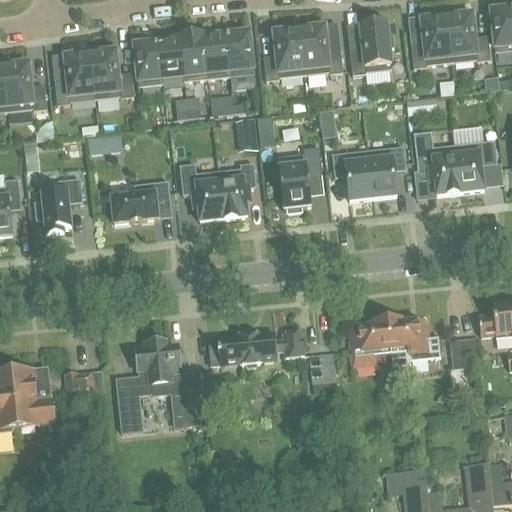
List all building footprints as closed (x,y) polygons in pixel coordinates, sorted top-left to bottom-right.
[(495,57),(511,55),(511,12),(491,14),(495,57)] [(447,21),(452,67),(477,65),(477,67),(491,65),(488,40),(475,42),(472,18),(447,21)] [(452,67),(447,21),(421,23),(424,48),(411,49),(414,74),(427,72),(427,70),(452,67)] [(363,54),(350,56),(353,80),(366,79),(366,77),(392,74),(390,53),(394,52),(392,37),(388,38),(386,22),(371,24),(372,29),(360,30),(363,54)] [(325,30),(299,33),(304,80),(330,77),(330,79),(343,78),(340,53),(328,54),(325,30)] [(304,80),(299,33),(274,36),(276,60),(264,62),(266,86),(279,85),(279,83),(304,80)] [(225,39),(230,81),(254,79),(249,36),(225,39)] [(185,86),(207,84),(202,39),(180,41),(185,86)] [(203,39),(202,39),(207,84),(230,81),(225,39),(204,41),(203,39)] [(179,44),(157,46),(162,89),(163,89),(163,83),(184,81),(184,87),(185,86),(180,41),(179,41),(179,44)] [(139,92),(162,89),(157,46),(134,49),(139,92)] [(90,57),(95,98),(120,95),(121,103),(134,102),(131,77),(119,79),(116,54),(90,57)] [(70,101),(95,98),(90,57),(65,60),(67,84),(54,86),(57,110),(70,109),(70,101)] [(3,70),(8,117),(34,114),(34,116),(47,114),(44,90),(31,91),(29,67),(3,70)] [(3,70),(0,70),(0,117),(8,117),(3,70)] [(500,94),(511,93),(511,84),(499,85),(500,94)] [(245,107),(233,109),(234,118),(246,117),(245,107)] [(234,118),(233,109),(221,110),(222,119),(234,118)] [(200,113),(188,114),(189,123),(201,122),(200,113)] [(189,123),(188,114),(176,115),(177,124),(189,123)] [(142,125),(143,134),(156,133),(155,124),(142,125)] [(236,137),(257,135),(255,124),(235,126),(236,137)] [(102,142),(91,143),(92,156),(103,155),(102,142)] [(455,150),(460,198),(484,195),(481,171),(497,169),(495,145),(455,150)] [(460,198),(455,150),(433,152),(432,148),(419,150),(421,174),(429,173),(430,186),(435,186),(437,200),(460,198)] [(368,155),(373,203),(397,200),(394,177),(406,175),(403,151),(368,155)] [(308,181),(322,180),(319,152),(303,154),(304,159),(278,162),(283,214),(287,214),(288,218),(302,216),(301,212),(311,211),(310,201),(308,181)] [(373,203),(368,155),(332,159),(335,183),(347,182),(349,206),(373,203)] [(240,174),(218,176),(224,224),(247,221),(246,207),(251,206),(249,193),(256,192),(253,168),(240,170),(240,174)] [(200,226),(224,224),(218,176),(196,178),(195,169),(180,170),(183,200),(197,198),(200,226)] [(0,192),(0,240),(12,239),(10,215),(22,214),(18,184),(5,186),(5,192),(0,192)] [(44,224),(46,240),(64,238),(64,234),(72,233),(69,209),(83,207),(80,184),(40,188),(42,206),(34,207),(36,224),(44,224)] [(157,211),(171,210),(168,186),(135,190),(136,199),(111,202),(114,228),(158,223),(157,211)] [(508,374),(511,373),(511,309),(494,311),(494,319),(480,320),(481,339),(496,338),(496,342),(511,340),(511,356),(507,357),(508,374)] [(388,323),(391,355),(392,369),(410,367),(409,363),(440,360),(438,339),(429,340),(427,324),(406,326),(406,321),(388,323)] [(385,356),(391,355),(388,323),(369,325),(369,330),(350,333),(354,374),(376,372),(375,365),(385,363),(385,356)] [(276,355),(283,354),(284,361),(304,359),(303,352),(304,352),(303,341),(302,341),(301,334),(281,336),(282,344),(274,344),(274,337),(263,338),(263,336),(231,339),(231,341),(217,343),(218,351),(208,352),(210,369),(241,366),(242,368),(260,366),(260,364),(277,362),(276,355)] [(473,342),(461,343),(463,364),(475,363),(473,342)] [(464,373),(463,364),(461,343),(447,345),(451,375),(464,373)] [(136,360),(133,360),(134,370),(137,369),(139,381),(116,383),(122,439),(144,436),(141,400),(152,399),(152,401),(181,398),(185,432),(205,430),(203,405),(200,377),(179,379),(179,380),(177,380),(176,370),(178,370),(177,366),(179,365),(178,355),(176,356),(176,351),(165,352),(164,346),(146,348),(147,354),(135,355),(136,360)] [(320,359),(323,386),(334,385),(331,357),(320,359)] [(310,387),(323,386),(320,359),(308,360),(310,387)] [(0,457),(12,456),(10,436),(12,433),(37,430),(37,428),(51,426),(45,373),(0,378),(0,457)] [(67,403),(103,399),(100,375),(65,379),(67,403)] [(212,376),(200,377),(203,405),(214,404),(212,376)] [(511,417),(506,418),(508,436),(511,435),(511,488),(503,489),(501,470),(487,471),(492,510),(511,508),(511,417)] [(346,453),(344,429),(333,430),(335,454),(346,453)] [(440,511),(439,497),(426,498),(427,511),(491,511),(492,510),(487,471),(487,468),(484,468),(483,460),(469,462),(470,469),(466,470),(469,511),(440,511)] [(427,511),(426,498),(425,495),(423,475),(386,478),(388,499),(404,497),(405,511),(427,511)]
